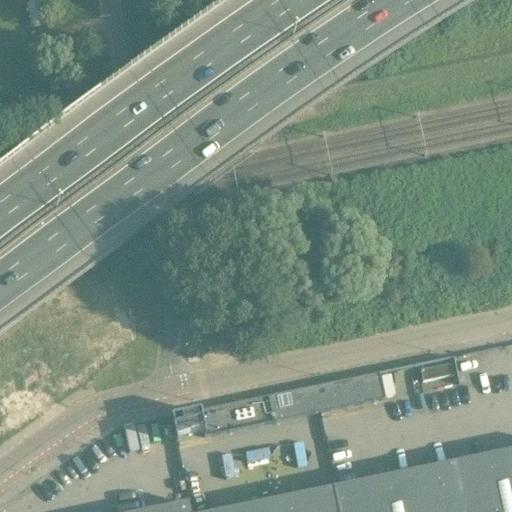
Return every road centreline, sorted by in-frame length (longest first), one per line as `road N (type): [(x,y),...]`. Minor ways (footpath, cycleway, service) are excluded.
road 1 (motorway): [(0,303),(291,82),(415,0)]
road 2 (tertiary): [(173,389),(168,300),(110,0)]
road 3 (motorway): [(304,0),(0,221)]
road 4 (unclassified): [(173,389),(511,317)]
road 5 (tertiary): [(0,473),(85,413),(173,389)]
road 6 (track): [(116,35),(79,24),(0,46)]
